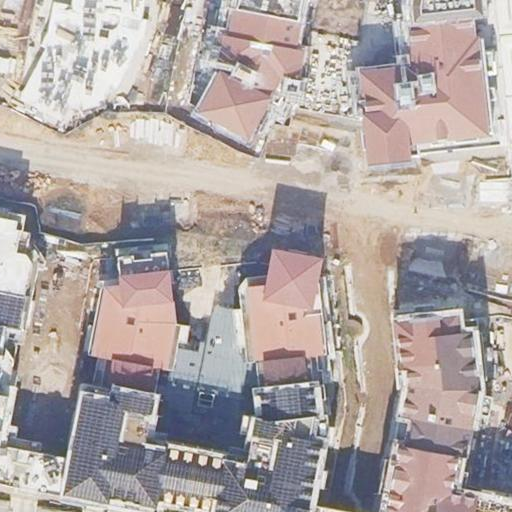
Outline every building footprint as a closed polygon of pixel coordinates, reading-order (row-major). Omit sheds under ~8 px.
[(63,0),(62,12),(58,12),(53,45),(48,57),(44,56),(15,111),(64,138),(73,120),(106,109),(141,38),(148,0),(63,0)] [(217,83),(198,122),(199,122),(250,150),(272,109),(302,116),(313,59),(303,56),(312,5),(321,6),(322,0),(402,0),(401,11),(408,12),(410,24),(399,27),(399,30),(387,32),(393,62),(399,62),(399,76),(361,80),(360,89),(347,88),(347,101),(342,105),(344,124),(362,129),(367,176),(412,170),(412,164),(508,152),(500,80),(487,83),(485,70),(481,2),(481,0),(227,0),(213,79),(217,83)] [(0,492),(59,503),(66,465),(6,454),(11,425),(17,387),(9,385),(15,344),(24,345),(40,270),(27,254),(24,240),(28,223),(0,218),(0,492)] [(119,278),(106,278),(91,364),(100,368),(96,394),(80,392),(59,503),(107,511),(315,511),(329,430),(321,362),(326,361),(322,310),(326,265),(271,254),(260,292),(244,291),(253,369),(260,371),(263,397),(257,399),(260,425),(256,424),(249,458),(243,459),(242,471),(224,468),(225,464),(169,454),(167,460),(158,457),(160,442),(153,441),(155,422),(151,421),(160,378),(169,379),(179,334),(177,313),(178,312),(175,276),(170,275),(169,257),(119,262),(119,278)] [(463,309),(396,315),(404,395),(381,511),(511,511),(511,510),(481,505),(481,497),(471,496),(472,484),(469,480),(478,425),(483,425),(486,403),(489,402),(489,392),(486,387),(480,326),(464,327),(463,309)]
